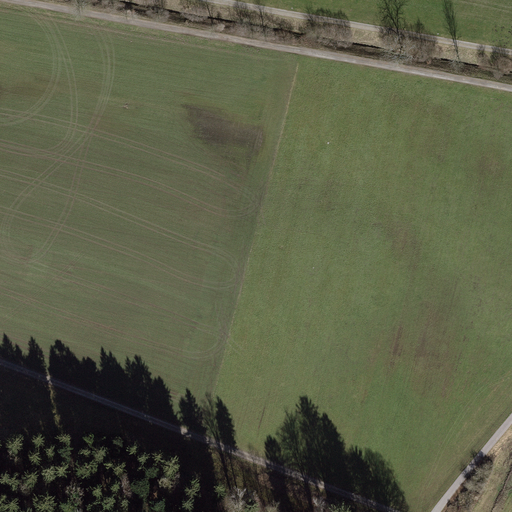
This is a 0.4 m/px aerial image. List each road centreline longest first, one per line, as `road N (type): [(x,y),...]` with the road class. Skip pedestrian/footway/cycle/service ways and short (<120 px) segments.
road 1 (track): [(511,90),(3,0)]
road 2 (track): [(0,360),(395,511)]
road 3 (track): [(205,0),(511,54)]
road 4 (track): [(437,511),(511,418)]
